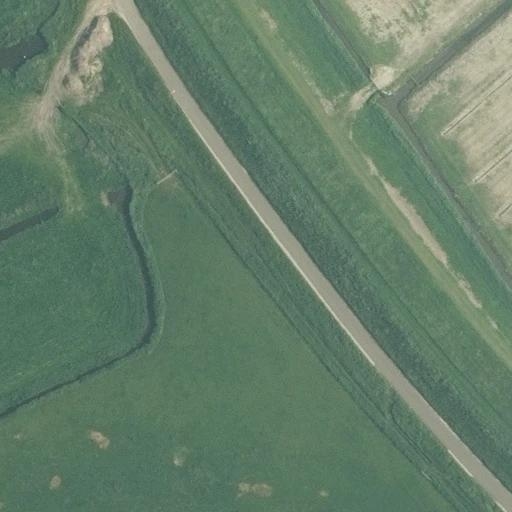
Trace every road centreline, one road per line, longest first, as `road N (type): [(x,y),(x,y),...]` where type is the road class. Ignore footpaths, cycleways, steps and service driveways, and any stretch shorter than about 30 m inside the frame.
road 1 (tertiary): [(511,505),(367,347),(187,108),(122,0)]
road 2 (track): [(511,358),(320,117),(251,0)]
road 3 (track): [(0,152),(26,111),(84,220)]
road 4 (track): [(26,111),(96,0)]
